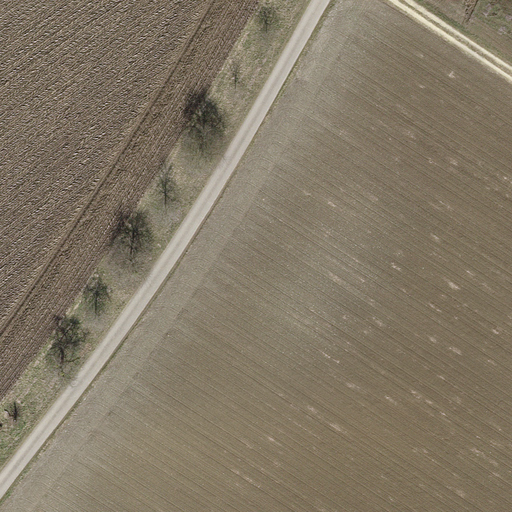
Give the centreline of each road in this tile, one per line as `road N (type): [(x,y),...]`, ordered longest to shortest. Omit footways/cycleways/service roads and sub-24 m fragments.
road 1 (unclassified): [(322,0),(146,296),(0,489)]
road 2 (track): [(511,74),(395,0)]
